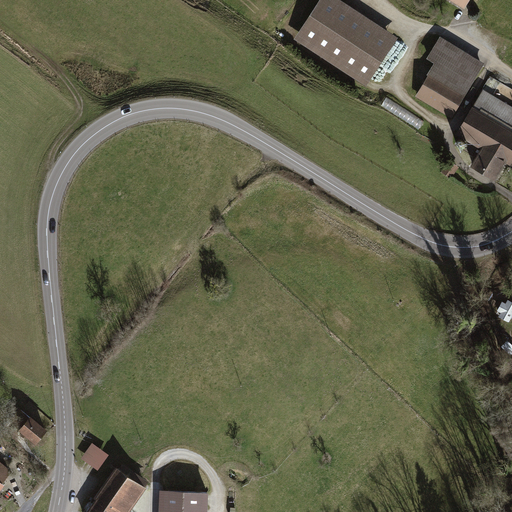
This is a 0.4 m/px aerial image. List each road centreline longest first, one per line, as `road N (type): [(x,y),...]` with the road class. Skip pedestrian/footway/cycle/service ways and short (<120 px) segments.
road 1 (secondary): [(511,235),(475,247),(429,241),(249,133),(192,110),(145,110),(103,128),(72,157),(48,212),(65,453),(57,511)]
road 2 (track): [(454,150),(440,124),(395,86),(413,35),(467,39),(511,74)]
road 3 (track): [(153,511),(158,469),(181,453),(211,473),(217,511)]
